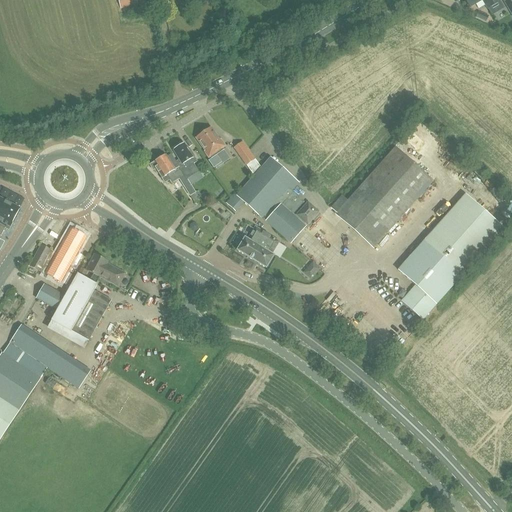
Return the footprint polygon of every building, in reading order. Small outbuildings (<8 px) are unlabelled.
[(118,0),(121,9),(143,2),(141,0),(118,0)] [(481,0),(487,9),(501,1),(500,0),(481,0)] [(511,0),(503,0),(511,14),(511,0)] [(488,16),(479,12),(476,17),(486,22),(488,16)] [(211,128),(196,138),(206,151),(205,152),(209,158),(210,157),(211,159),(208,161),(213,168),(221,163),(215,154),(223,148),(219,142),(221,141),(220,140),(211,128)] [(246,165),(255,159),(243,142),(234,148),(246,165)] [(179,162),(189,179),(199,173),(194,164),(195,163),(193,158),(195,157),(190,149),(188,150),(184,144),(174,150),(180,161),(179,162)] [(374,248),(433,181),(396,148),(336,215),(374,248)] [(167,157),(166,155),(150,165),(153,170),(156,169),(162,178),(165,183),(170,180),(172,184),(180,179),(190,196),(191,196),(195,204),(200,201),(196,193),(188,180),(189,179),(179,162),(177,163),(171,154),(167,157)] [(291,244),(306,227),(292,215),(304,202),(292,191),(298,183),(271,158),(237,196),(235,194),(227,203),(236,211),(244,202),(291,244)] [(0,235),(1,236),(7,225),(10,227),(20,209),(0,198),(0,235)] [(307,224),(318,212),(308,203),(298,215),(307,224)] [(255,227),(249,238),(263,247),(255,261),(266,268),(275,255),(272,253),(279,242),(255,227)] [(61,283),(86,237),(70,228),(56,254),(50,251),(51,250),(42,246),(30,266),(39,271),(61,283)] [(237,251),(255,261),(263,247),(249,238),(248,240),(245,238),(237,251)] [(418,247),(398,270),(417,287),(412,292),(410,291),(402,301),(423,319),(457,282),(464,274),(425,240),(418,247)] [(108,262),(95,254),(86,270),(94,274),(93,277),(98,280),(107,264),(108,262)] [(125,273),(107,264),(100,277),(118,287),(125,273)] [(97,285),(78,275),(77,274),(52,320),(70,331),(97,285)] [(57,309),(64,296),(45,286),(38,299),(57,309)] [(111,300),(94,290),(71,331),(89,341),(111,300)] [(11,342),(19,348),(18,348),(48,368),(78,389),(90,371),(30,331),(22,326),(11,342)] [(40,380),(48,368),(18,348),(10,343),(3,355),(40,380)] [(0,438),(19,411),(40,380),(3,355),(1,354),(0,355),(0,438)]
